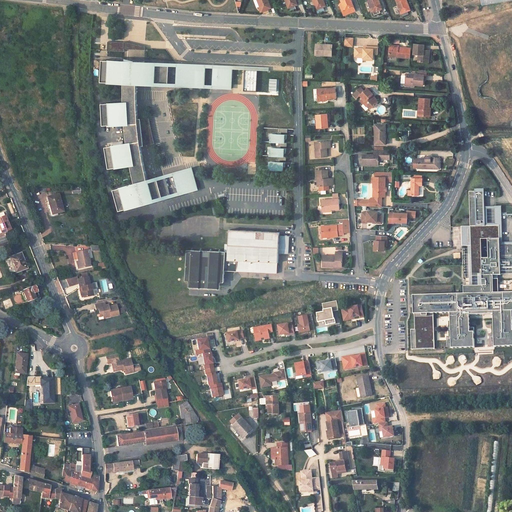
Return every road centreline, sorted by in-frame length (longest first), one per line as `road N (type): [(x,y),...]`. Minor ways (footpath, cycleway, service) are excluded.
road 1 (residential): [(298,22),(297,275)]
road 2 (residential): [(384,283),(379,351),(407,425),(398,511)]
road 3 (unclassified): [(78,4),(298,22)]
road 4 (tertiary): [(0,155),(72,338)]
road 5 (residential): [(384,283),(447,203),(466,149)]
road 6 (unclassified): [(298,22),(442,29)]
road 7 (tertiary): [(77,355),(100,497)]
road 8 (unclassified): [(442,29),(466,149)]
